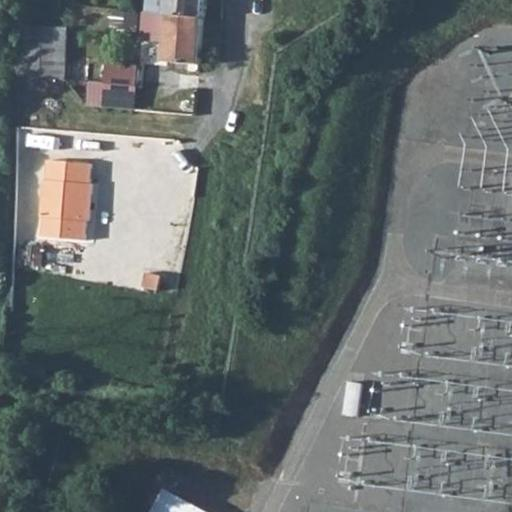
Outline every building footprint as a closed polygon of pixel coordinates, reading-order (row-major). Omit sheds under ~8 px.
[(200,67),(205,18),(207,19),(208,0),(170,0),(169,15),(170,15),(165,63),(181,64),(200,67)] [(18,75),(67,80),(68,67),(72,31),(20,25),(18,75)] [(105,83),(137,87),(139,67),(107,64),(105,83)] [(95,162),(50,160),(49,180),(47,180),(46,217),(48,217),(47,237),(92,239),(93,219),(95,219),(97,182),(94,182),(95,162)] [(364,383),(346,381),(342,417),(359,419),(364,383)] [(209,511),(163,487),(150,511),(209,511)]
